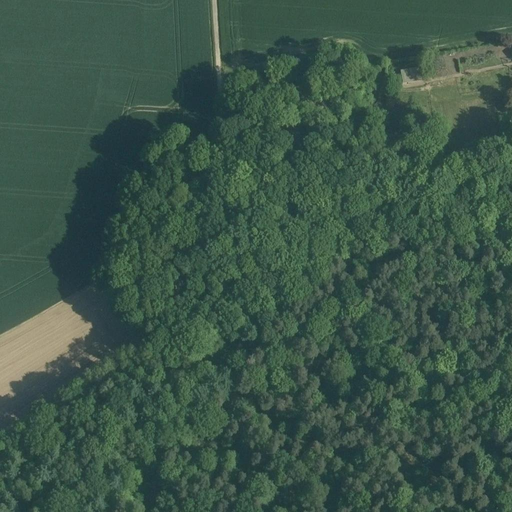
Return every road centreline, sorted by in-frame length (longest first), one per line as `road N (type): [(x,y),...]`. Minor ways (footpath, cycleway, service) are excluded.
road 1 (track): [(212,0),(230,350)]
road 2 (track): [(230,350),(366,244),(511,196)]
road 3 (track): [(89,511),(186,415),(230,350)]
road 4 (track): [(217,97),(300,103),(308,116),(304,126),(221,162)]
